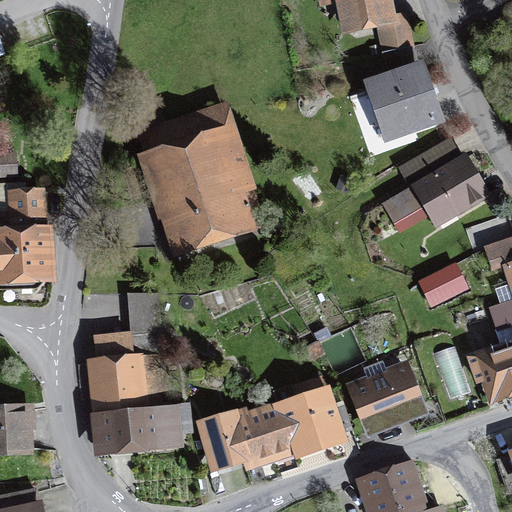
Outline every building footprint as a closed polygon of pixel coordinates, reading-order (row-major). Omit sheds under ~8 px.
[(336,0),(345,0),(350,22),(384,16),(380,0),(321,0),(322,3),(336,0)] [(425,72),(374,87),(389,135),(440,120),(425,72)] [(257,194),(227,109),(147,137),(186,247),(247,225),(239,200),(257,194)] [(13,150),(0,150),(0,175),(15,175),(13,150)] [(463,151),(407,183),(422,205),(433,226),(488,194),(463,151)] [(407,183),(380,200),(394,223),(422,205),(407,183)] [(5,187),(7,221),(0,221),(0,281),(51,278),(47,219),(44,185),(5,187)] [(488,266),(499,262),(511,257),(511,232),(480,245),(488,266)] [(451,257),(414,275),(429,306),(466,288),(451,257)] [(511,257),(499,262),(511,298),(511,319),(508,321),(511,330),(511,336),(485,346),(483,343),(461,351),(472,380),(478,378),(487,403),(511,394),(511,257)] [(98,377),(103,448),(158,444),(186,441),(183,400),(167,401),(163,346),(133,348),(132,329),(95,332),(98,377)] [(404,356),(343,381),(364,434),(425,410),(404,356)] [(331,407),(322,380),(293,390),(296,400),(248,416),(246,411),(204,425),(218,467),(234,461),(258,453),(262,464),(290,455),(341,438),(340,434),(352,430),(342,403),(331,407)] [(0,408),(0,457),(22,457),(21,408),(0,408)] [(508,491),(511,489),(511,454),(511,455),(511,456),(498,461),(508,491)] [(413,462),(367,478),(378,511),(441,511),(440,508),(427,511),(417,511),(410,489),(421,486),(413,462)] [(40,511),(37,497),(0,504),(0,511),(40,511)]
